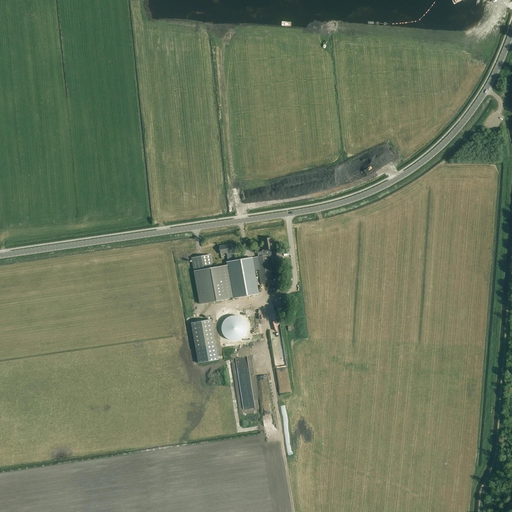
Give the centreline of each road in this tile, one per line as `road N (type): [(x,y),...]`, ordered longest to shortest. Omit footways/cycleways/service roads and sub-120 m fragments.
road 1 (tertiary): [(0,255),(300,211),(371,191),(420,163),(461,124),(511,31)]
road 2 (track): [(266,343),(293,511)]
